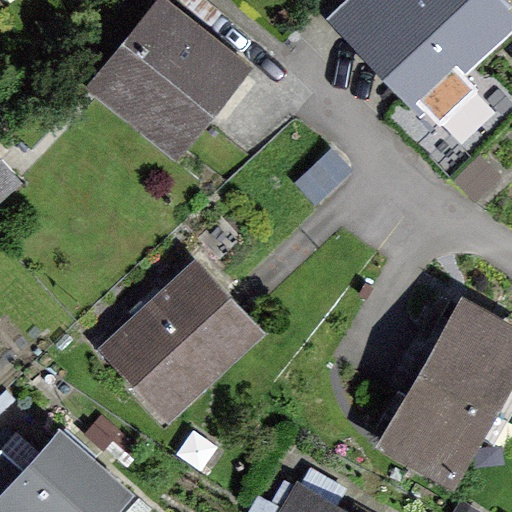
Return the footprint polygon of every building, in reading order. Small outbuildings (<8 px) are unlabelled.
[(439,123),(473,91),(454,70),(507,20),(488,0),(399,0),(360,38),(439,123)] [(165,10),(105,85),(172,139),(232,64),(165,10)] [(0,197),(17,181),(0,162),(0,197)] [(199,263),(105,351),(157,406),(250,318),(199,263)] [(511,334),(460,304),(385,435),(454,474),(511,373),(511,334)] [(106,511),(125,491),(60,432),(0,498),(0,511),(106,511)] [(349,511),(300,484),(283,511),(349,511)]
